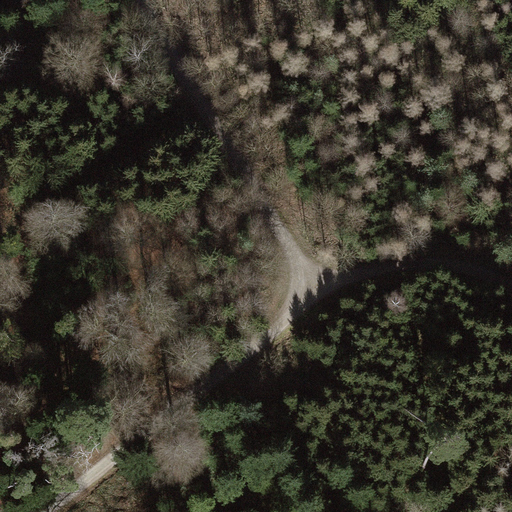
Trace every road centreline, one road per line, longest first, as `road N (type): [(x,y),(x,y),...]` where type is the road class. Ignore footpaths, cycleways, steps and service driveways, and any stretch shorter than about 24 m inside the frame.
road 1 (track): [(318,293),(42,511)]
road 2 (track): [(318,293),(139,0)]
road 3 (track): [(511,281),(420,261),(368,271),(318,293)]
